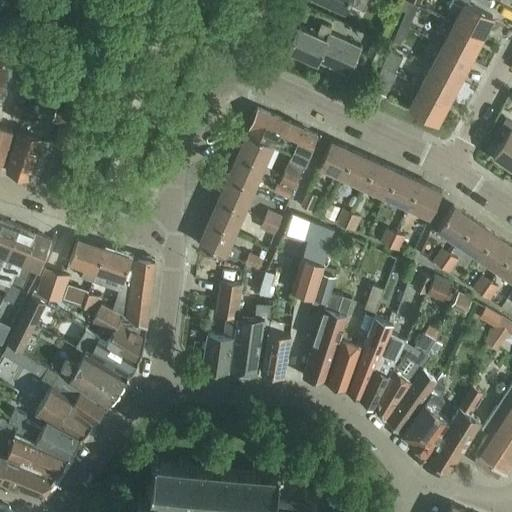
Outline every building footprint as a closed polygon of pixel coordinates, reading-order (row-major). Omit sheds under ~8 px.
[(352,0),(362,4),(364,0),(323,0),(344,9),(348,0),(352,0)] [(461,11),(454,23),(481,37),(493,15),(463,0),(450,0),(449,4),(461,11)] [(404,9),(399,22),(409,26),(414,14),(404,9)] [(317,59),(347,73),(359,46),(328,33),(331,27),(321,22),(316,34),(297,25),(287,48),(316,61),(317,59)] [(401,44),(409,26),(399,22),(391,40),(401,44)] [(454,23),(443,43),(471,57),(481,37),(454,23)] [(367,55),(378,60),(386,43),(374,38),(367,55)] [(443,43),(432,65),(459,79),(471,57),(443,43)] [(390,50),(382,67),(390,71),(395,73),(403,56),(390,50)] [(432,65),(421,87),(448,101),(459,79),(432,65)] [(382,67),(374,88),(373,89),(386,94),(395,73),(390,71),(382,67)] [(56,106),(52,119),(59,121),(53,140),(67,145),(85,88),(71,84),(64,108),(56,106)] [(421,87),(410,107),(437,121),(448,101),(421,87)] [(15,103),(11,117),(19,120),(21,120),(25,106),(30,90),(20,88),(16,103),(15,103)] [(273,142),(272,143),(293,152),(290,158),(293,159),(297,169),(301,171),(318,134),(257,107),(249,126),(250,126),(248,131),(248,132),(273,142)] [(491,153),(511,166),(511,120),(506,117),(494,134),(501,139),(491,153)] [(0,123),(0,159),(6,141),(7,141),(11,128),(0,123)] [(18,129),(5,170),(27,177),(40,136),(18,129)] [(247,131),(237,153),(263,165),(272,143),(273,142),(248,132),(248,131),(247,131)] [(319,165),(341,175),(353,150),(330,140),(319,165)] [(353,150),(341,175),(363,185),(375,160),(353,150)] [(237,153),(227,176),(253,187),(263,165),(237,153)] [(290,158),(283,174),(297,180),(301,171),(297,169),(293,159),(290,158)] [(375,160),(363,185),(385,195),(397,170),(375,160)] [(397,170),(385,195),(407,205),(419,180),(397,170)] [(279,182),(293,189),(297,180),(283,174),(279,182)] [(227,176),(217,198),(243,210),(253,187),(227,176)] [(419,180),(407,205),(430,215),(442,190),(419,180)] [(276,181),(272,191),(289,199),(292,192),(293,189),(279,182),(276,181)] [(311,210),(317,195),(306,190),(300,205),(311,210)] [(217,198),(208,221),(233,232),(243,210),(217,198)] [(328,202),(323,214),(334,219),(339,206),(328,202)] [(437,227),(458,241),(473,219),(453,205),(437,227)] [(335,221),(346,226),(353,210),(342,206),(335,221)] [(267,207),(262,218),(278,224),(282,214),(267,207)] [(353,210),(346,226),(355,229),(362,214),(353,210)] [(291,290),(314,296),(322,271),(322,270),(327,250),(333,228),(291,212),(283,231),(307,238),(301,254),(291,290)] [(274,233),(278,224),(262,218),(259,227),(274,233)] [(0,265),(2,267),(18,225),(1,219),(0,222),(0,265)] [(473,219),(458,241),(478,255),(493,232),(473,219)] [(208,221),(198,243),(224,255),(224,254),(235,259),(240,248),(229,243),(233,232),(208,221)] [(0,265),(0,280),(7,284),(14,272),(18,273),(34,231),(18,225),(2,267),(0,265)] [(379,240),(389,245),(396,230),(386,226),(379,240)] [(396,230),(389,245),(399,249),(405,235),(396,230)] [(14,272),(7,284),(8,284),(9,285),(10,282),(11,281),(24,285),(31,265),(39,268),(51,238),(34,231),(18,273),(14,272)] [(511,245),(493,232),(478,255),(497,269),(511,247),(511,245)] [(77,237),(69,260),(85,265),(81,276),(93,280),(105,247),(77,237)] [(432,259),(432,260),(433,260),(442,266),(451,253),(440,246),(432,259)] [(105,247),(93,280),(119,289),(120,290),(123,279),(124,279),(132,255),(130,255),(105,247)] [(511,247),(497,269),(511,278),(511,247)] [(244,262),(259,267),(265,250),(261,248),(258,255),(248,251),(244,262)] [(451,253),(442,266),(450,271),(458,258),(451,253)] [(112,308),(145,326),(155,258),(152,258),(152,256),(143,255),(143,256),(132,255),(124,279),(123,279),(120,290),(119,289),(113,307),(112,308)] [(404,260),(400,274),(409,277),(414,264),(404,260)] [(45,267),(37,291),(50,295),(60,298),(67,274),(45,267)] [(200,368),(200,369),(229,370),(231,350),(233,349),(237,314),(242,282),(243,271),(236,270),(222,268),(221,274),(215,313),(226,315),(223,333),(208,331),(207,331),(200,368)] [(265,269),(259,292),(268,294),(273,271),(265,269)] [(412,286),(425,291),(432,275),(419,269),(412,286)] [(322,271),(314,296),(327,300),(329,291),(335,274),(322,270),(322,271)] [(432,275),(425,291),(443,299),(451,279),(434,271),(432,275)] [(472,287),(481,293),(490,279),(481,273),(472,287)] [(490,279),(481,293),(489,298),(498,285),(490,279)] [(20,287),(10,282),(9,285),(8,284),(2,298),(13,303),(20,287)] [(374,310),(377,301),(382,286),(372,283),(364,306),(374,310)] [(78,288),(73,302),(84,306),(89,291),(78,288)] [(449,305),(464,312),(472,297),(457,289),(449,305)] [(89,291),(84,306),(93,309),(98,294),(89,291)] [(324,306),(317,328),(339,336),(346,317),(351,297),(342,294),(334,292),(329,291),(327,300),(325,306),(324,306)] [(31,294),(23,309),(37,318),(44,303),(31,294)] [(113,307),(101,301),(93,318),(91,320),(112,332),(106,342),(136,360),(144,336),(145,326),(112,308),(113,307)] [(231,350),(229,370),(256,370),(260,330),(266,331),(268,317),(271,303),(256,302),(253,316),(237,314),(233,349),(231,350)] [(478,314),(493,323),(499,312),(485,303),(478,314)] [(23,309),(7,343),(21,351),(37,318),(23,309)] [(363,344),(347,388),(360,396),(380,349),(388,330),(392,322),(395,314),(390,312),(388,320),(373,314),(363,344)] [(511,319),(499,312),(493,323),(483,339),(497,348),(508,331),(511,333),(511,319)] [(266,331),(259,370),(282,372),(289,332),(281,330),(283,320),(268,317),(266,331)] [(397,354),(373,404),(374,404),(385,416),(422,366),(423,364),(430,353),(427,351),(435,337),(434,336),(438,328),(429,323),(425,330),(423,329),(413,344),(405,339),(397,354)] [(317,328),(302,374),(325,379),(346,388),(347,388),(363,344),(339,336),(317,328)] [(380,349),(360,396),(373,404),(397,354),(405,339),(405,337),(388,330),(380,349)] [(93,345),(89,351),(127,375),(136,360),(106,342),(99,337),(98,337),(93,345)] [(51,382),(46,391),(93,418),(106,403),(68,380),(21,351),(7,343),(2,353),(51,382)] [(72,373),(68,380),(106,403),(118,388),(127,375),(89,351),(88,353),(84,351),(77,364),(67,358),(62,367),(72,373)] [(422,366),(385,416),(387,418),(398,429),(436,378),(422,366)] [(479,453),(474,460),(496,475),(497,475),(497,474),(502,467),(506,470),(511,461),(511,380),(497,403),(481,427),(487,430),(475,450),(479,453)] [(439,382),(401,431),(410,438),(409,439),(425,451),(448,418),(437,409),(444,399),(439,395),(445,387),(439,382)] [(459,406),(426,454),(449,469),(479,418),(469,412),(482,391),(472,385),(459,406)] [(15,430),(68,452),(80,434),(93,418),(46,391),(34,410),(45,417),(39,425),(25,418),(27,414),(14,407),(12,410),(8,419),(16,423),(15,430)] [(0,480),(40,494),(68,452),(15,430),(16,423),(8,419),(0,415),(0,480)] [(164,511),(320,511),(323,493),(327,491),(325,488),(321,491),(308,489),(306,486),(303,488),(304,491),(303,501),(275,498),(278,477),(282,477),(283,474),(278,474),(279,470),(275,469),(275,473),(253,471),(254,467),(250,467),(250,471),(229,468),(230,464),(226,464),(226,468),(205,466),(206,462),(203,461),(202,465),(181,463),(181,459),(178,458),(178,462),(157,460),(157,456),(154,455),(154,460),(149,459),(149,462),(153,463),(151,483),(146,483),(146,486),(151,487),(149,498),(166,500),(164,511)] [(141,502),(140,511),(164,511),(166,500),(149,498),(142,497),(141,494),(137,496),(141,502)] [(0,511),(13,511),(9,505),(0,501),(0,511)] [(470,511),(451,503),(446,511),(470,511)]
